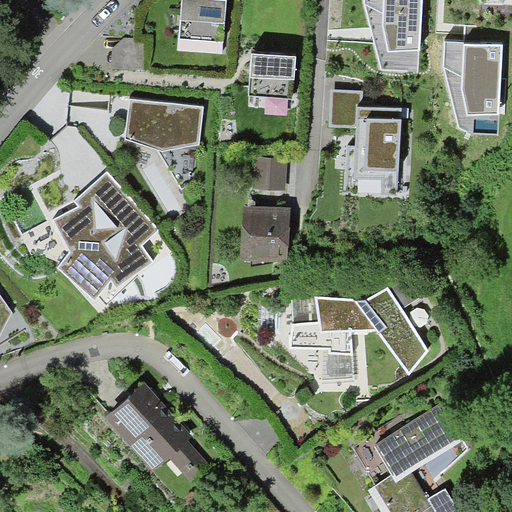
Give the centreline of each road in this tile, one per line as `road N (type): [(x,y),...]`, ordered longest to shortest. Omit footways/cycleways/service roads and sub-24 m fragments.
road 1 (residential): [(0,375),(53,356),(138,346),(169,363),(299,511)]
road 2 (residential): [(321,0),(301,212)]
road 3 (residential): [(114,0),(0,123)]
